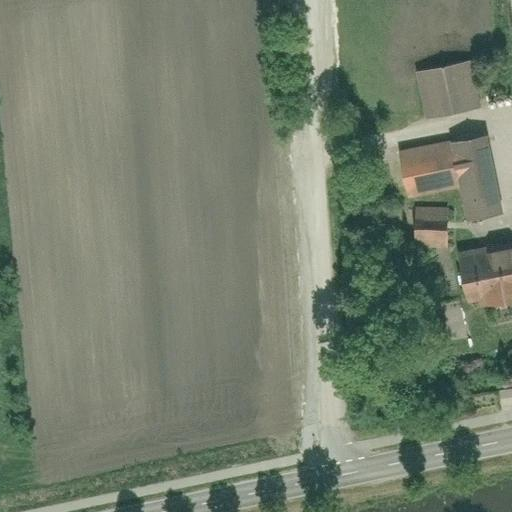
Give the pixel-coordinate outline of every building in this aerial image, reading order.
[(461,52),(407,61),(415,109),(469,99),(461,52)] [(393,142),(401,189),(451,180),(484,174),(476,128),(393,142)] [(484,174),(451,180),(456,207),(489,201),(484,174)] [(449,210),(419,208),(417,243),(447,245),(449,210)] [(511,233),(452,246),(463,299),(511,288),(511,233)]
